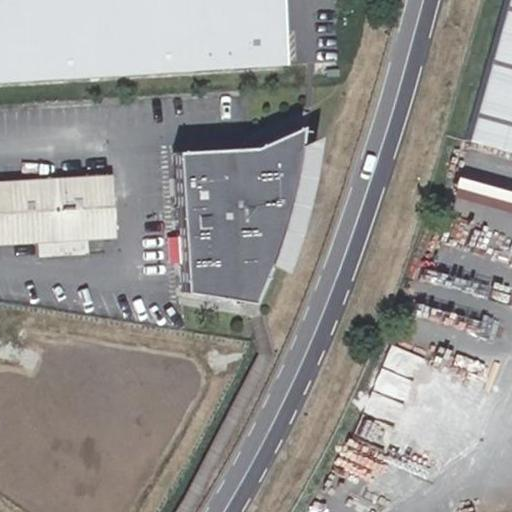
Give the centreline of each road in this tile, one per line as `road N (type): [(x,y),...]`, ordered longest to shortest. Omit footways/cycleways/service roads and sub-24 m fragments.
road 1 (tertiary): [(214,511),(322,311),(422,0)]
road 2 (unknown): [(127,140),(264,146)]
